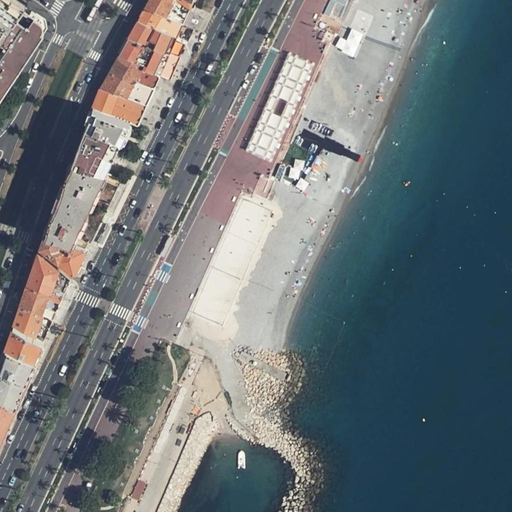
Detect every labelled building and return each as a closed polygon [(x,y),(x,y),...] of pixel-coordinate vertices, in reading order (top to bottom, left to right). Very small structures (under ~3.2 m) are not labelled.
[(0,0),(0,39),(2,41),(3,39),(24,7),(12,0),(0,0)] [(150,0),(147,6),(165,15),(172,0),(177,0),(191,7),(194,0),(150,0)] [(172,0),(165,15),(184,24),(187,17),(191,7),(177,0),(172,0)] [(165,15),(147,6),(143,12),(139,19),(156,29),(179,36),(181,32),(184,24),(165,15)] [(38,17),(24,7),(3,39),(14,47),(26,55),(35,42),(43,31),(38,17)] [(156,29),(139,19),(135,27),(129,37),(146,43),(160,48),(172,52),(175,45),(179,36),(156,29)] [(146,43),(129,37),(125,45),(120,54),(137,61),(139,57),(146,43)] [(0,62),(14,47),(3,39),(2,41),(0,43),(0,62)] [(160,48),(146,43),(139,57),(154,62),(160,48)] [(0,93),(26,55),(14,47),(0,62),(0,93)] [(168,60),(172,52),(160,48),(154,62),(165,67),(168,60)] [(137,61),(120,54),(112,68),(110,72),(155,89),(158,82),(161,75),(143,68),(145,64),(137,61)] [(248,151),(272,162),(317,65),(293,55),(248,151)] [(155,89),(110,72),(106,79),(100,88),(149,104),(152,96),(155,89)] [(149,104),(100,88),(94,104),(93,108),(131,122),(140,124),(144,116),(149,104)] [(131,122),(93,108),(89,116),(86,125),(122,140),(127,130),(131,122)] [(122,140),(86,125),(79,143),(72,161),(107,171),(114,157),(122,140)] [(104,177),(107,171),(72,161),(58,198),(44,235),(66,242),(72,244),(74,239),(104,177)] [(66,242),(44,235),(42,241),(40,246),(58,261),(66,242)] [(66,242),(58,261),(73,273),(75,271),(77,268),(82,256),(85,248),(72,244),(66,242)] [(33,269),(28,284),(48,293),(50,293),(54,281),(58,269),(39,253),(33,269)] [(24,294),(20,305),(43,316),(52,320),(54,316),(55,313),(44,306),(48,293),(28,284),(24,294)] [(61,298),(50,293),(48,299),(59,304),(61,298)] [(43,316),(20,305),(17,314),(14,324),(35,336),(38,327),(43,316)] [(35,336),(14,324),(9,337),(6,347),(36,360),(39,351),(44,341),(38,338),(35,336)] [(36,360),(6,347),(0,363),(0,394),(16,403),(27,380),(36,360)] [(109,493),(126,500),(180,382),(160,373),(109,493)] [(0,440),(4,431),(16,403),(0,394),(0,440)]
